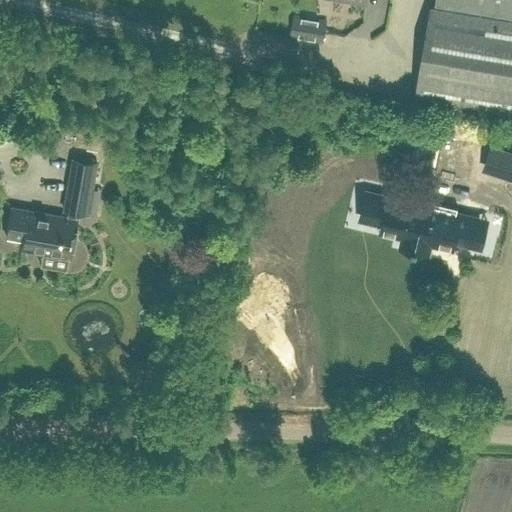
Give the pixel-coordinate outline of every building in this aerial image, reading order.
[(511,0),(436,0),(435,3),(431,3),(415,98),(511,113),(511,0)] [(331,28),(332,17),(315,15),(314,27),(331,28)] [(358,81),(358,60),(331,59),(330,80),(358,81)] [(278,110),(294,115),(300,93),(284,88),(278,110)] [(438,123),(436,173),(467,174),(469,124),(438,123)] [(511,150),(491,144),(483,169),(511,178),(511,150)] [(22,237),(20,247),(69,255),(76,218),(74,217),(75,211),(87,213),(96,160),(74,157),(70,183),(67,182),(64,196),(67,196),(65,209),(67,210),(66,216),(10,206),(5,234),(22,237)] [(33,168),(29,189),(39,191),(43,169),(33,168)] [(395,197),(367,190),(361,216),(383,222),(381,229),(403,235),(401,243),(412,246),(412,247),(417,248),(417,247),(428,250),(430,241),(453,246),(454,239),(467,242),(473,216),(456,212),(458,206),(396,191),(395,197)]
